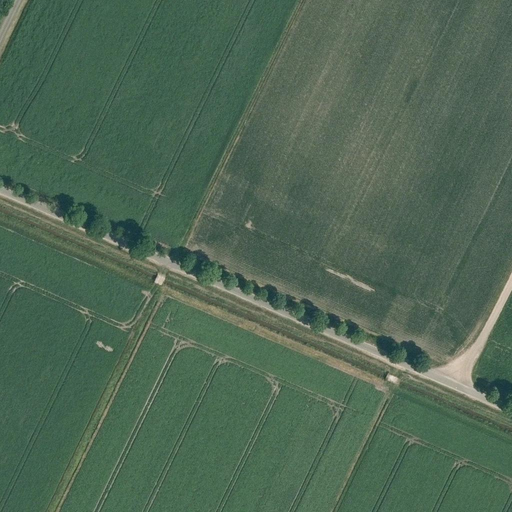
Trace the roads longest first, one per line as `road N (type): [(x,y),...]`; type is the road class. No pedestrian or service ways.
road 1 (unclassified): [(0,189),(511,409)]
road 2 (track): [(457,385),(511,273)]
